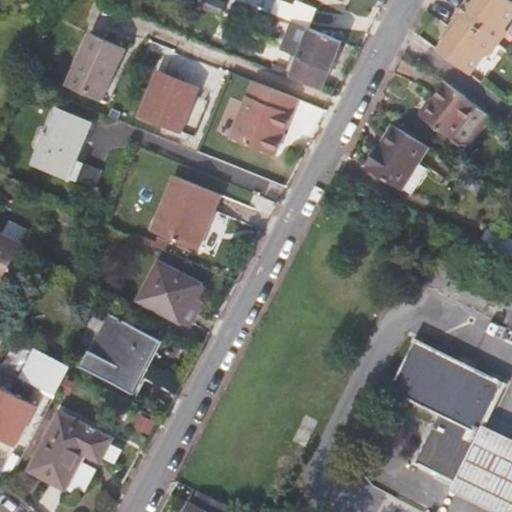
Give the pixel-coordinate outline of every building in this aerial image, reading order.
[(222,17),(227,5),(214,0),(202,0),(199,7),(222,17)] [(302,10),(275,0),(237,0),(237,1),(296,25),(310,31),(318,12),(303,6),(302,10)] [(507,27),(511,19),(511,3),(507,0),(477,0),(474,6),(469,3),(460,15),(499,45),(507,35),(507,27)] [(491,57),(499,45),(460,15),(450,29),(454,31),(439,52),(471,75),(484,57),(491,57)] [(294,79),(324,91),(344,44),(310,31),(296,25),(285,50),(304,57),(294,79)] [(103,97),(123,47),(87,32),(66,83),(103,97)] [(179,131),(196,87),(156,71),(138,114),(179,131)] [(233,139),(276,157),(300,100),(255,83),(233,139)] [(453,139),(479,107),(447,83),(422,117),(453,139)] [(70,179),(92,123),(60,110),(37,166),(70,179)] [(419,166),(430,149),(394,127),(366,170),(402,192),(404,189),(419,166)] [(414,197),(429,173),(419,166),(404,189),(414,197)] [(199,252),(222,196),(176,177),(152,233),(199,252)] [(23,245),(0,233),(0,286),(1,287),(0,288),(0,291),(13,298),(26,273),(13,267),(23,245)] [(497,251),(501,253),(499,255),(511,261),(511,239),(511,241),(507,238),(497,251)] [(201,290),(203,286),(162,265),(142,301),(195,329),(205,309),(199,306),(206,292),(201,290)] [(138,395),(165,343),(114,317),(88,368),(138,395)] [(22,373),(35,347),(21,339),(8,365),(22,373)] [(389,390),(437,414),(412,464),(452,485),(483,425),(503,383),(415,339),(389,390)] [(24,375),(57,393),(67,372),(70,366),(37,348),(24,375)] [(0,434),(19,444),(43,396),(30,390),(28,393),(0,379),(0,434)] [(103,462),(115,438),(64,413),(35,470),(70,488),(87,453),(103,462)] [(511,511),(511,439),(483,425),(452,485),(450,491),(491,511),(511,511)] [(228,511),(231,507),(202,492),(196,504),(194,502),(188,511),(228,511)]
